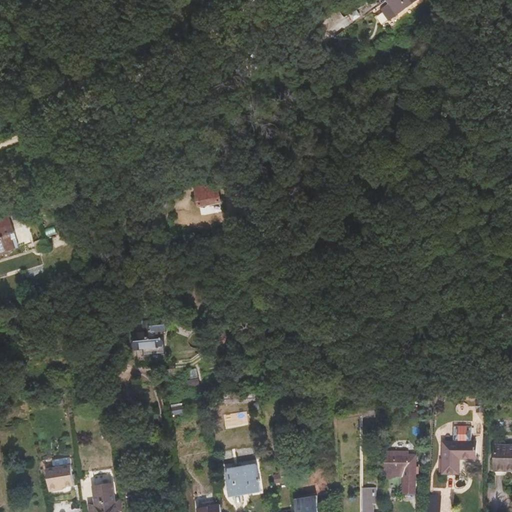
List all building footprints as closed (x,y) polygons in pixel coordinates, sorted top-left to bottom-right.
[(387,0),(398,15),(418,0),(387,0)] [(318,19),(326,30),(345,18),(337,7),(318,19)] [(253,65),(250,61),(249,60),(245,64),(256,79),(263,72),(259,67),(255,70),(252,66),(253,65)] [(250,84),(256,79),(245,64),(243,66),(238,71),(250,84)] [(222,202),(216,177),(194,182),(200,207),(222,202)] [(60,203),(50,205),(52,211),(61,209),(60,203)] [(0,252),(18,247),(16,240),(25,237),(20,222),(0,228),(0,252)] [(38,252),(49,248),(46,238),(34,243),(38,252)] [(145,355),(165,353),(164,347),(162,347),(160,331),(134,333),(136,350),(144,349),(145,355)] [(186,360),(185,343),(173,344),(175,362),(186,360)] [(62,396),(54,397),(56,406),(64,404),(62,396)] [(375,417),(375,404),(370,405),(370,413),(362,413),(362,417),(375,417)] [(139,418),(141,432),(155,429),(153,416),(139,418)] [(185,422),(184,416),(174,418),(175,424),(185,422)] [(454,426),(453,443),(471,443),(471,427),(454,426)] [(456,458),(459,458),(476,459),(476,443),(471,443),(453,443),(443,443),(443,473),(456,473),(456,458)] [(511,446),(495,446),(495,470),(511,470),(511,446)] [(396,452),(384,452),(384,473),(389,473),(396,470),(404,470),(404,494),(416,494),(416,455),(396,455),(396,452)] [(48,496),(74,492),(70,465),(44,470),(48,496)] [(251,488),(252,493),(261,492),(257,465),(227,470),(230,492),(251,488)] [(117,511),(115,500),(113,485),(95,488),(98,503),(90,504),(91,511),(119,511),(120,511),(117,511)] [(231,497),(252,493),(251,488),(230,492),(231,497)] [(363,488),(362,511),(373,511),(374,504),(376,504),(376,488),(363,488)] [(441,511),(442,493),(430,492),(429,511),(441,511)] [(297,511),(319,511),(318,502),(296,505),(297,511)]
